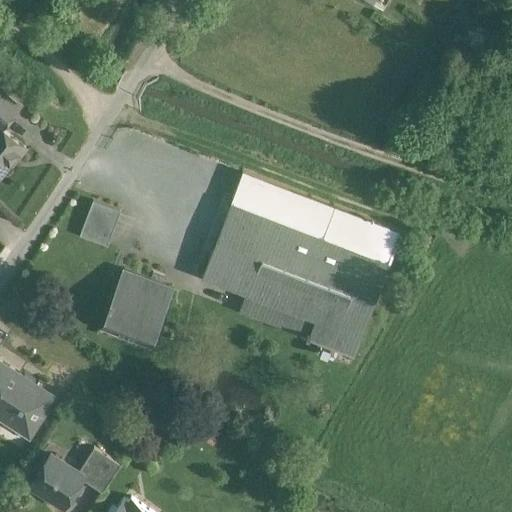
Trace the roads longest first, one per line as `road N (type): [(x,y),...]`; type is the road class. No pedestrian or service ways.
road 1 (track): [(511,202),(298,127),(145,59)]
road 2 (residential): [(181,0),(0,283)]
road 3 (track): [(106,117),(0,34)]
